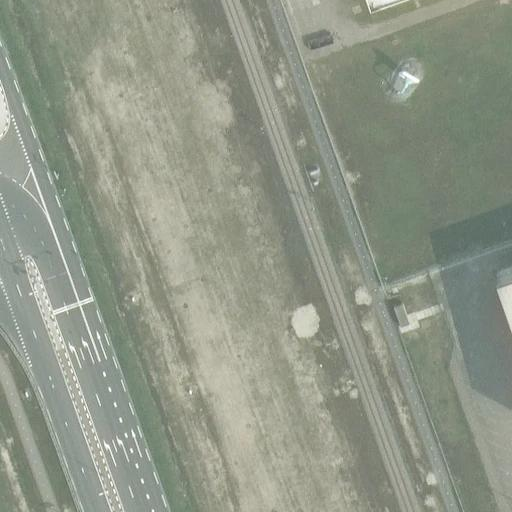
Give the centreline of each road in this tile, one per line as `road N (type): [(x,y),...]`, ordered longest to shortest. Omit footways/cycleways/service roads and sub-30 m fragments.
road 1 (secondary): [(155,511),(0,69)]
road 2 (secondary): [(0,239),(96,511)]
